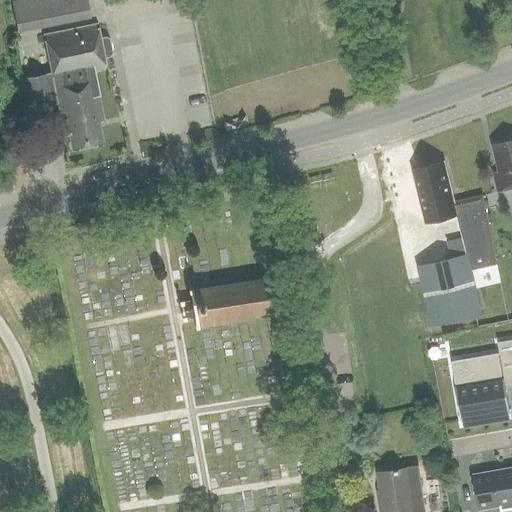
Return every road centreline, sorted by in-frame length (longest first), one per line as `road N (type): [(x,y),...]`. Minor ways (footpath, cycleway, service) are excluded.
road 1 (tertiary): [(0,219),(356,126)]
road 2 (unclassified): [(330,428),(310,277),(319,257),(372,206),(356,126)]
road 3 (tertiary): [(356,126),(511,71)]
road 4 (track): [(356,126),(367,105),(347,0)]
